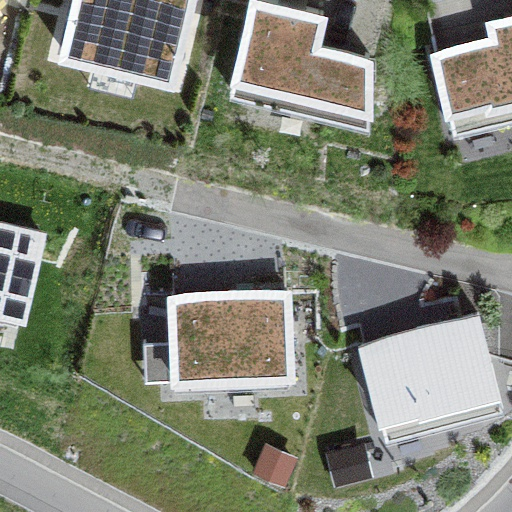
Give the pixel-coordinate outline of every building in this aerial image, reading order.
[(189,0),(73,0),(62,51),(171,76),(189,0)] [(322,10),(281,0),(250,0),(230,88),(368,122),(369,51),(317,39),(322,10)] [(491,35),(434,49),(453,132),(511,117),(511,15),(488,21),(491,35)] [(0,303),(21,309),(40,232),(0,222),(0,303)] [(287,287),(170,293),(175,386),(292,381),(287,287)] [(478,311),(360,341),(385,437),(502,407),(478,311)]
